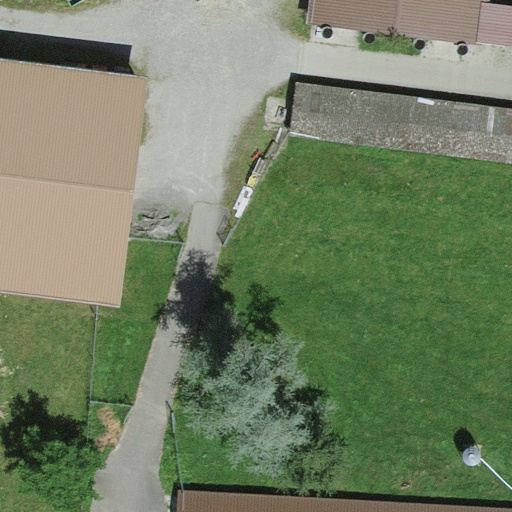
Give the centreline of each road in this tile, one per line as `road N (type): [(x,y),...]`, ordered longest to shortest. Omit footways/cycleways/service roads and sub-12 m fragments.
road 1 (track): [(511,85),(0,20)]
road 2 (track): [(136,511),(216,47)]
